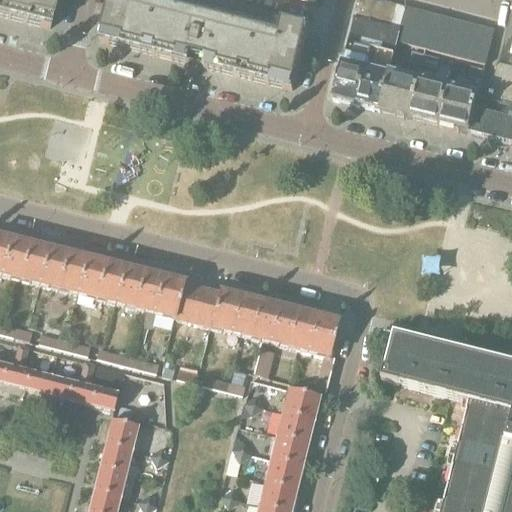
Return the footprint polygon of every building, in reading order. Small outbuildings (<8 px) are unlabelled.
[(0,0),(0,19),(48,31),(55,0),(0,0)] [(147,0),(109,0),(99,44),(187,66),(189,59),(204,63),(203,70),(291,93),(306,32),(281,26),(279,33),(147,0)] [(397,45),(405,10),(364,0),(358,0),(353,22),(332,103),(372,113),(379,114),(389,76),(396,50),(397,45)] [(407,48),(416,13),(405,10),(397,45),(407,48)] [(511,10),(511,11),(506,35),(498,66),(511,69),(511,10)] [(418,51),(427,16),(416,13),(407,48),(418,51)] [(429,53),(438,18),(427,16),(418,51),(429,53)] [(441,56),(449,21),(438,18),(429,53),(441,56)] [(452,59),(460,24),(449,21),(441,56),(452,59)] [(463,62),(471,27),(460,24),(452,59),(463,62)] [(474,65),(482,29),(471,27),(463,62),(474,65)] [(493,32),(482,29),(474,65),(485,68),(493,32)] [(422,67),(424,57),(411,54),(408,64),(422,67)] [(438,61),(424,57),(422,67),(435,71),(438,61)] [(511,69),(498,66),(489,100),(511,105),(511,69)] [(467,80),(481,83),(484,73),(470,70),(467,80)] [(438,129),(442,113),(448,91),(389,76),(379,114),(382,115),(409,122),(438,129)] [(438,129),(468,137),(473,113),(476,102),(478,98),(480,90),(450,83),(448,91),(442,113),(438,129)] [(468,137),(511,147),(511,121),(490,116),(491,113),(492,106),(477,103),(478,98),(476,102),(473,113),(468,137)] [(4,243),(0,242),(0,278),(15,282),(23,248),(14,246),(15,242),(4,239),(4,243)] [(23,248),(15,282),(54,292),(63,258),(51,255),(52,251),(42,249),(41,252),(23,248)] [(79,262),(63,258),(54,292),(93,302),(102,267),(89,264),(90,260),(80,258),(79,262)] [(117,271),(102,267),(93,302),(133,312),(142,277),(127,273),(128,270),(118,267),(117,271)] [(155,280),(142,277),(133,312),(172,322),(181,290),(182,287),(165,283),(166,279),(156,276),(155,280)] [(215,298),(181,290),(172,322),(207,331),(215,298)] [(216,296),(215,298),(207,331),(248,341),(256,306),(243,303),(244,299),(234,296),(233,300),(216,296)] [(248,341),(287,352),(296,316),(281,312),(282,309),(272,306),(271,310),(256,306),(248,341)] [(287,352),(322,360),(327,362),(336,327),(319,322),(320,318),(310,316),(309,320),(296,316),(287,352)] [(56,342),(58,343),(65,345),(69,328),(60,326),(58,333),(56,342)] [(10,330),(0,328),(0,338),(7,340),(10,330)] [(7,340),(17,343),(19,333),(10,330),(7,340)] [(29,335),(19,333),(17,343),(26,345),(29,335)] [(35,347),(45,350),(48,340),(38,338),(35,347)] [(56,342),(48,340),(45,350),(55,352),(58,343),(56,342)] [(511,511),(511,370),(390,340),(390,342),(391,342),(381,384),(469,406),(442,511),(511,511)] [(55,352),(65,355),(67,345),(65,345),(58,343),(55,352)] [(77,348),(67,345),(65,355),(75,357),(77,348)] [(75,357),(85,360),(87,350),(77,348),(75,357)] [(14,361),(22,363),(25,352),(17,350),(14,361)] [(93,362),(103,365),(106,355),(96,352),(93,362)] [(256,361),(269,364),(271,355),(259,352),(256,361)] [(103,365),(113,367),(116,357),(106,355),(103,365)] [(113,367),(123,370),(126,360),(116,357),(113,367)] [(123,370),(133,372),(136,362),(126,360),(123,370)] [(331,363),(327,362),(322,360),(320,369),(329,371),(331,363)] [(14,361),(11,372),(0,369),(0,387),(7,390),(6,394),(10,395),(15,373),(20,374),(22,363),(14,361)] [(254,370),(267,373),(269,364),(256,361),(254,370)] [(133,372),(143,375),(146,365),(136,362),(133,372)] [(156,368),(146,365),(143,375),(153,378),(156,368)] [(80,378),(89,380),(92,369),(83,367),(80,378)] [(327,380),(329,371),(320,369),(318,378),(327,380)] [(254,370),(252,378),(264,381),(267,373),(254,370)] [(172,374),(168,373),(163,372),(161,380),(170,382),(172,374)] [(15,373),(10,395),(15,396),(16,392),(44,399),(48,381),(20,374),(15,373)] [(173,383),(184,386),(186,375),(176,373),(173,383)] [(184,386),(193,388),(196,378),(186,375),(184,386)] [(80,378),(77,388),(48,381),(44,399),(72,406),(71,410),(76,412),(82,390),(87,391),(89,380),(80,378)] [(325,388),(327,380),(318,378),(315,386),(325,388)] [(200,379),(198,389),(208,392),(211,382),(200,379)] [(211,382),(208,392),(219,395),(221,384),(211,382)] [(221,384),(219,395),(230,397),(232,387),(221,384)] [(323,397),(325,388),(315,386),(313,395),(323,397)] [(232,387),(230,397),(240,400),(242,390),(232,387)] [(82,390),(76,412),(82,413),(83,409),(110,416),(115,398),(87,391),(82,390)] [(318,401),(285,393),(279,416),(312,425),(318,401)] [(254,400),(242,408),(245,414),(258,407),(254,400)] [(249,420),(261,413),(262,413),(258,407),(245,414),(249,420)] [(119,410),(116,424),(127,427),(130,413),(119,410)] [(312,425),(279,416),(273,440),(306,448),(312,425)] [(109,424),(103,447),(130,454),(136,431),(109,424)] [(273,440),(268,463),(267,464),(300,472),(306,448),(273,440)] [(103,447),(99,464),(97,471),(124,478),(130,454),(103,447)] [(230,455),(234,461),(246,453),(242,447),(230,455)] [(159,452),(153,456),(160,468),(167,464),(159,452)] [(238,467),(249,460),(250,459),(246,453),(234,461),(238,467)] [(153,456),(148,459),(147,459),(154,472),(160,468),(153,456)] [(262,487),(294,495),(300,472),(267,464),(262,487)] [(97,471),(91,494),(118,502),(124,478),(97,471)] [(261,511),(290,511),(294,495),(262,487),(256,511),(261,511)] [(86,511),(115,511),(118,502),(91,494),(86,511)] [(219,501),(222,507),(234,500),(231,494),(219,501)] [(141,503),(146,511),(153,511),(154,511),(147,499),(141,503)] [(225,511),(228,511),(238,506),(234,500),(222,507),(225,511)] [(138,511),(146,511),(141,503),(135,506),(138,511)]
